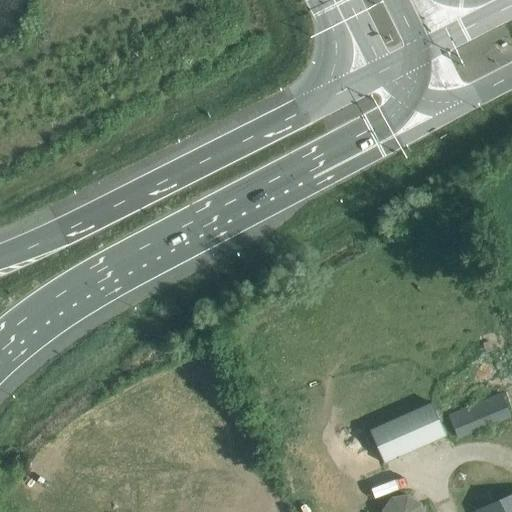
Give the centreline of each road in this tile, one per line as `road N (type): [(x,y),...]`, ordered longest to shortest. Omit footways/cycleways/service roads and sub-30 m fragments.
road 1 (motorway): [(0,371),(118,287),(437,120)]
road 2 (motorway): [(373,76),(0,257)]
